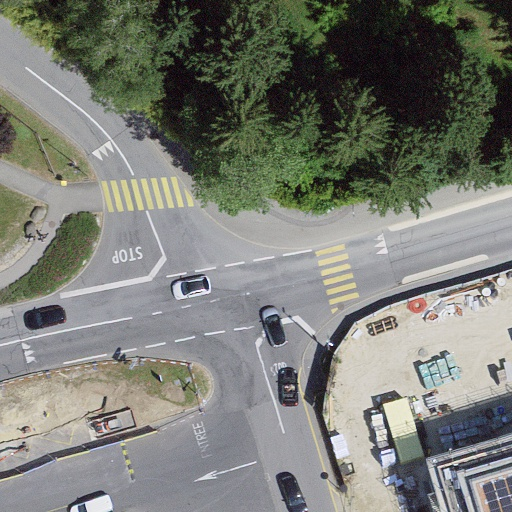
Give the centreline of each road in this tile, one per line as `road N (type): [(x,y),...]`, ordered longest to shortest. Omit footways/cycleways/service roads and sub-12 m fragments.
road 1 (unclassified): [(511,227),(189,305)]
road 2 (residential): [(189,305),(149,197),(109,135),(0,55)]
road 3 (unclassified): [(189,305),(0,344)]
